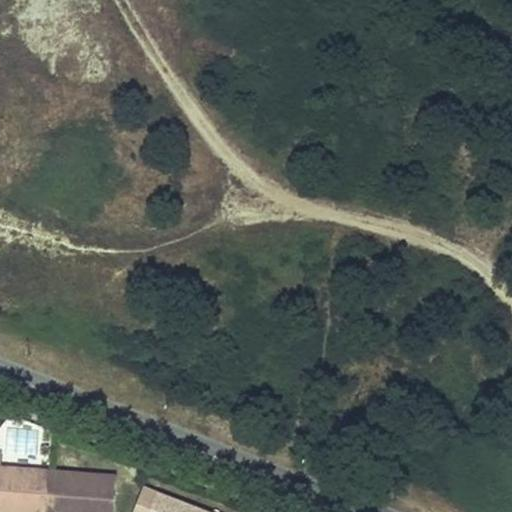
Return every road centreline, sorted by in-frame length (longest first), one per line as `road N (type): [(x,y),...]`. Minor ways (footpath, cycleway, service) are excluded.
road 1 (track): [(511,304),(479,266),(433,241),(326,213),(265,187),(154,60),(124,0)]
road 2 (unclassified): [(0,372),(355,511)]
road 3 (track): [(265,187),(131,243),(75,237),(0,210)]
